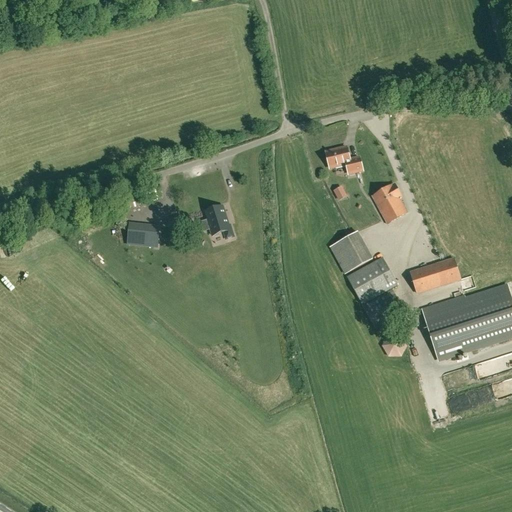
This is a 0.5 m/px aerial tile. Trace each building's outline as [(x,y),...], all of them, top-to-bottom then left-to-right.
[(347,148),(326,152),(330,169),(346,165),(349,175),(363,172),(359,158),(350,160),(347,148)] [(372,197),(387,225),(407,213),(400,199),(402,198),(395,185),(372,197)] [(330,190),(335,201),(344,197),(339,186),(330,190)] [(154,188),(148,191),(152,200),(158,198),(154,188)] [(223,207),(205,212),(207,220),(208,222),(208,221),(210,228),(210,229),(210,230),(212,237),(224,233),(226,239),(228,239),(232,238),(234,237),(230,225),(228,225),(224,211),(222,212),(221,208),(223,207)] [(129,224),(127,245),(148,247),(150,226),(129,224)] [(326,245),(340,274),(368,261),(354,232),(326,245)] [(383,259),(347,278),(362,305),(397,286),(383,259)] [(454,259),(410,273),(417,294),(460,280),(454,259)] [(511,300),(508,288),(423,314),(438,360),(511,336),(511,300)] [(402,309),(392,290),(362,306),(372,325),(402,309)] [(401,357),(401,336),(380,337),(381,358),(401,357)]
